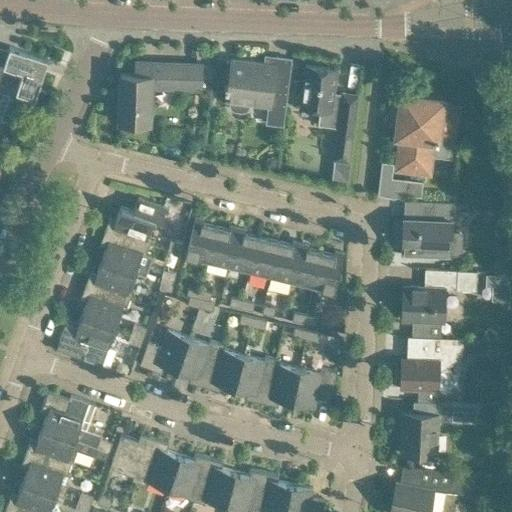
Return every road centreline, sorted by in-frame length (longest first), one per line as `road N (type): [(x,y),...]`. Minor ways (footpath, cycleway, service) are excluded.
road 1 (residential): [(95,159),(361,223),(370,242),(359,454)]
road 2 (residential): [(359,454),(212,424),(25,357)]
road 3 (residential): [(391,24),(113,18)]
road 4 (residential): [(25,357),(95,159)]
road 5 (residential): [(50,146),(113,18)]
road 6 (residential): [(0,258),(50,146)]
